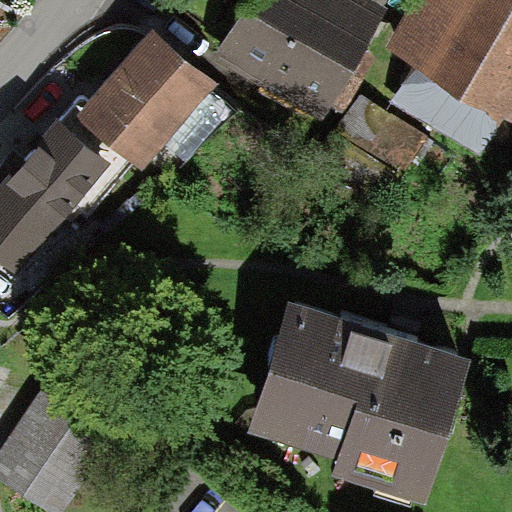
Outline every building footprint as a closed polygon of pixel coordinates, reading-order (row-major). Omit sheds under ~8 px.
[(389,8),(375,0),(248,0),(216,56),(325,119),(389,8)] [(511,0),(420,0),(390,51),(417,67),(398,99),(481,147),(504,108),(511,113),(511,0)] [(214,84),(152,32),(80,119),(142,170),(214,84)] [(426,138),(364,95),(339,130),(401,173),(426,138)] [(14,177),(9,173),(0,184),(0,263),(14,275),(112,165),(59,121),(14,177)] [(469,358),(296,304),(256,429),(343,456),(337,476),(423,503),(469,358)] [(55,511),(110,434),(45,388),(0,451),(0,476),(50,511),(55,511)]
